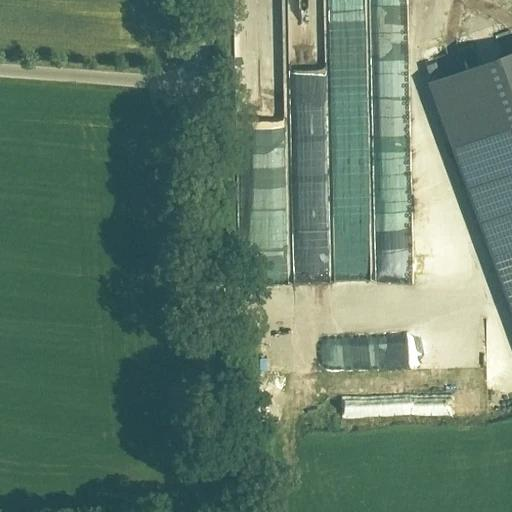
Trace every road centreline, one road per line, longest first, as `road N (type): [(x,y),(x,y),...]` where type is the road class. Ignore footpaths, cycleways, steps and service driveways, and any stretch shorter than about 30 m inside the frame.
road 1 (residential): [(225,511),(199,0)]
road 2 (track): [(204,85),(0,70)]
